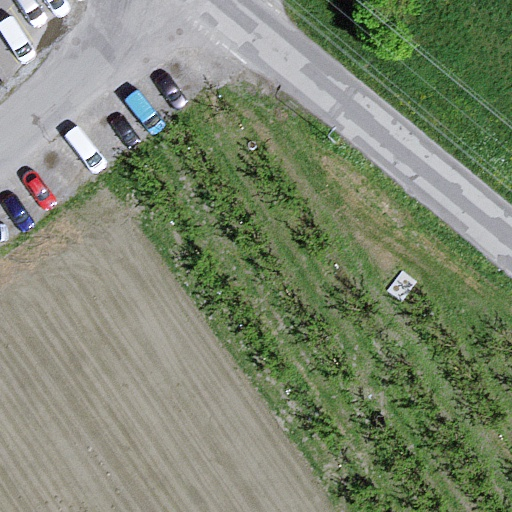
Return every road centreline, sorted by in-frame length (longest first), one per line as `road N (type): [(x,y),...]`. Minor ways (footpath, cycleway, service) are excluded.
road 1 (tertiary): [(232,0),(511,234)]
road 2 (residential): [(0,136),(156,0)]
